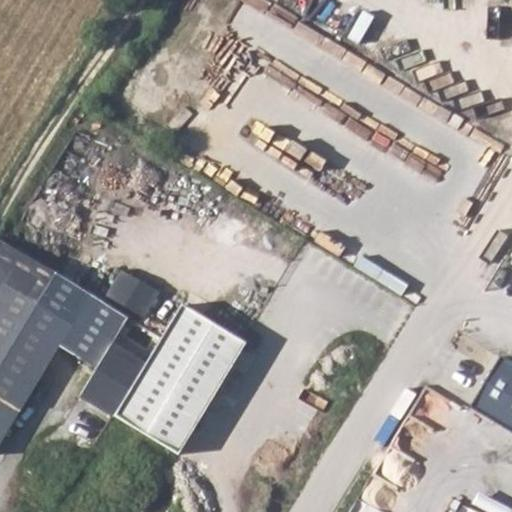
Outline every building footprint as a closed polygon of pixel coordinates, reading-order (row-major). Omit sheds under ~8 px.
[(148,319),(163,294),(122,268),(106,294),(148,319)] [(0,288),(0,440),(72,324),(4,282),(0,288)] [(182,299),(162,333),(115,411),(182,451),(215,397),(212,395),(246,341),(212,321),(214,319),(182,299)] [(246,341),(212,395),(215,397),(250,341),(214,319),(212,321),(246,341)] [(511,358),(504,354),(471,407),(511,431),(511,358)]
